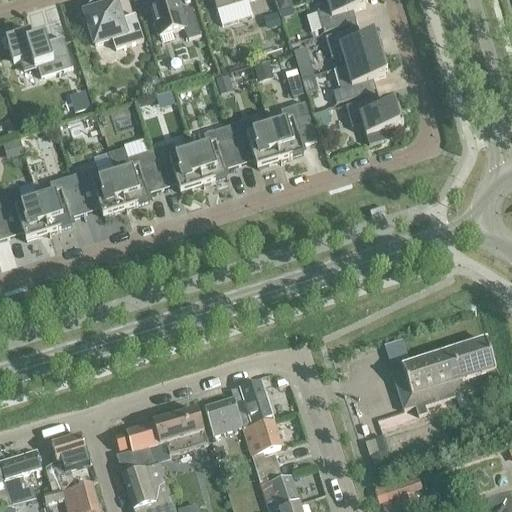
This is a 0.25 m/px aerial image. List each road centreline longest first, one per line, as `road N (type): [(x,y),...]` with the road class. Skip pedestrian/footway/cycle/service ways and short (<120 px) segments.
road 1 (residential): [(0,285),(418,152),(429,127),(393,0)]
road 2 (tertiary): [(0,377),(480,228)]
road 3 (residential): [(350,511),(309,381),(284,360),(90,416)]
road 4 (tertiary): [(449,0),(498,177)]
road 5 (tertiary): [(511,130),(474,0)]
